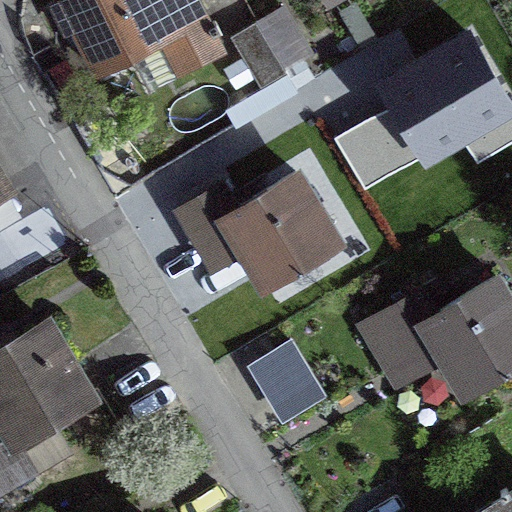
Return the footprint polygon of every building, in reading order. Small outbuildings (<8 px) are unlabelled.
[(46,0),(62,31),(72,26),(94,71),(128,54),(145,87),(228,46),(204,0),(46,0)] [(255,75),(261,84),(244,94),(255,111),(315,74),(303,56),(315,49),(285,0),(283,0),(230,33),(242,53),(223,65),(236,87),(255,75)] [(355,0),(340,9),(362,48),(379,38),(357,0),(355,0)] [(333,116),(313,83),(264,112),(261,109),(208,140),(225,168),(276,137),(282,146),(333,116)] [(488,170),(511,156),(511,109),(468,133),(488,170)] [(0,226),(23,213),(8,189),(17,183),(0,154),(0,226)] [(238,252),(259,288),(346,236),(299,157),(238,194),(225,172),(171,204),(210,269),(238,252)] [(511,364),(511,284),(498,262),(438,298),(424,277),(355,319),(396,385),(439,358),(461,395),(511,364)] [(0,492),(74,449),(56,419),(103,392),(51,304),(0,333),(0,492)] [(511,511),(511,479),(456,511),(425,511),(421,505),(408,511),(511,511)]
